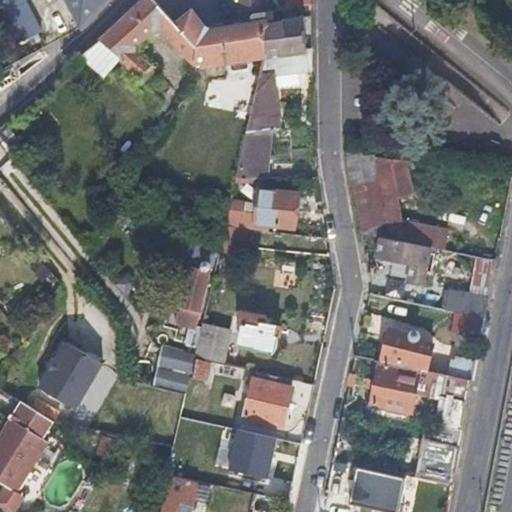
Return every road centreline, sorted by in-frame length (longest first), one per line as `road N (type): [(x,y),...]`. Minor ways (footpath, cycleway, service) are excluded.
road 1 (residential): [(325,0),(329,158),(352,285),(301,511)]
road 2 (residential): [(465,511),(511,272)]
road 3 (residential): [(123,0),(0,114)]
road 4 (residential): [(511,83),(410,0)]
